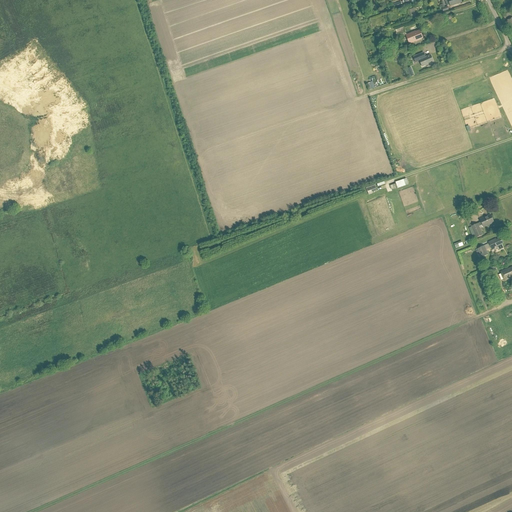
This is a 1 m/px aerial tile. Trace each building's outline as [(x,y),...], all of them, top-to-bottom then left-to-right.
[(395,34),(397,38),(406,35),(404,30),(403,30),(402,27),(395,30),(396,33),(395,34)] [(416,33),(415,32),(406,36),(409,44),(419,40),(422,38),(419,31),(416,33)] [(424,53),(413,57),(415,62),(419,60),(422,67),(433,62),(430,56),(425,58),(423,54),(424,53)] [(406,186),(403,180),(395,182),(397,189),(406,186)] [(376,189),(375,185),(366,188),(367,192),(369,195),(373,194),(371,190),(376,189)] [(480,219),(482,222),(471,227),(476,238),(483,235),(479,226),(483,225),(484,227),(494,223),(491,215),(480,219)] [(496,240),(496,239),(488,242),(492,251),(497,248),(502,246),(502,244),(503,244),(500,238),(496,240)] [(478,249),(482,258),(488,255),(485,246),(478,249)] [(511,267),(506,270),(506,269),(501,272),(505,281),(511,277),(511,267)] [(489,278),(494,289),(500,286),(496,275),(489,278)]
